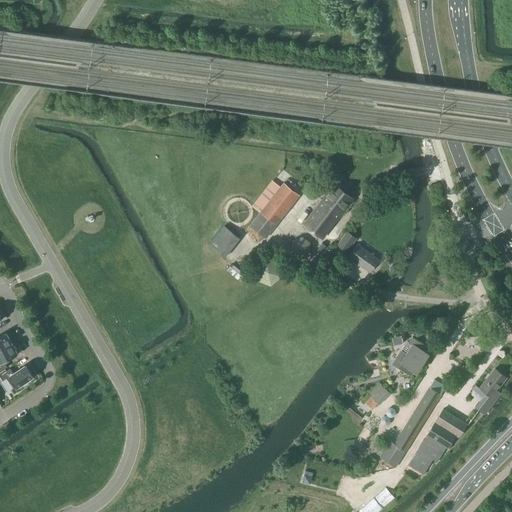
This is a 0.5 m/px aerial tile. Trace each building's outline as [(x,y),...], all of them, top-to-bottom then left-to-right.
[(283,183),(275,194),(260,213),(250,226),(266,238),(299,196),(283,183)] [(303,224),(322,239),(352,199),(334,185),(303,224)] [(217,252),(224,257),(239,239),(224,226),(209,245),(217,252)] [(347,232),(337,245),(347,252),(356,239),(347,232)] [(294,245),(306,252),(312,242),(300,235),(294,245)] [(348,257),(360,265),(360,263),(363,265),(362,267),(370,272),(379,260),(357,244),(348,257)] [(283,277),(281,263),(269,257),(257,266),(258,281),(272,286),(283,277)] [(245,277),(230,265),(226,270),(241,282),(245,277)] [(0,349),(12,344),(6,333),(0,335),(0,349)] [(394,345),(403,342),(401,336),(392,338),(394,345)] [(401,363),(416,372),(416,373),(428,354),(425,352),(428,347),(412,337),(409,343),(413,345),(401,363)] [(12,344),(0,349),(0,364),(4,362),(18,355),(12,344)] [(8,377),(16,389),(34,377),(28,368),(26,365),(21,368),(13,373),(8,377)] [(495,369),(479,388),(487,394),(476,408),(484,414),(500,393),(496,390),(506,378),(495,369)] [(434,380),(416,410),(394,444),(390,441),(379,457),(395,467),(440,394),(440,395),(444,389),(445,387),(443,386),(443,385),(434,380)] [(381,384),(369,396),(380,407),(392,395),(381,384)] [(386,414),(387,415),(387,416),(388,416),(388,417),(389,417),(390,417),(391,417),(392,417),(393,417),(393,416),(394,416),(394,415),(395,414),(395,413),(395,412),(395,411),(394,410),(393,409),(392,409),(391,408),(390,408),(389,409),(388,409),(387,410),(387,411),(386,412),(386,413),(386,414)] [(408,465),(416,470),(423,475),(432,460),(436,462),(446,447),(450,449),(458,436),(459,437),(466,424),(443,409),(408,465)] [(380,422),(381,423),(381,424),(382,424),(382,425),(383,425),(384,425),(385,425),(386,425),(387,424),(388,424),(388,423),(389,422),(389,421),(389,420),(388,419),(388,418),(387,417),(386,417),(385,416),(384,416),(383,417),(382,417),(381,418),(380,419),(380,420),(380,421),(380,422)] [(304,471),(302,481),(311,483),(313,473),(304,471)] [(358,511),(378,511),(395,498),(385,488),(358,511)]
